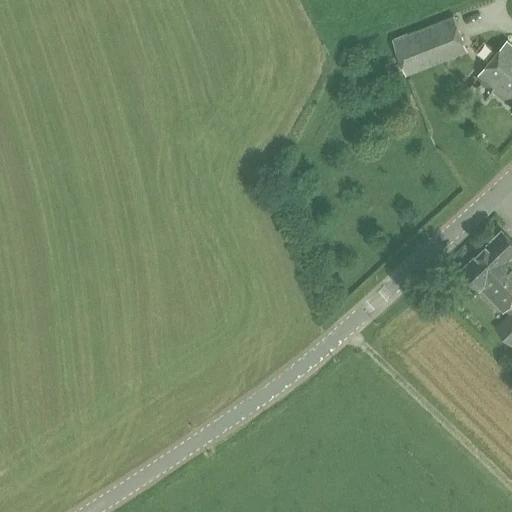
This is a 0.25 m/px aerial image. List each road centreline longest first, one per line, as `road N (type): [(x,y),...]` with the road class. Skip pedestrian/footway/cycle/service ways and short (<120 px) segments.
road 1 (secondary): [(87,511),(276,387),(346,328)]
road 2 (unclassified): [(511,485),(346,328)]
road 3 (secondary): [(346,328),(511,177)]
